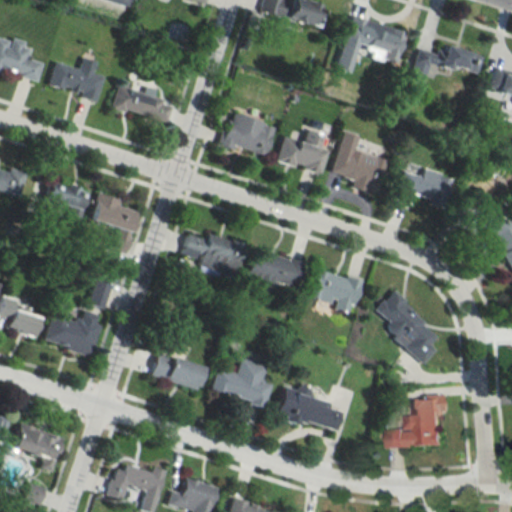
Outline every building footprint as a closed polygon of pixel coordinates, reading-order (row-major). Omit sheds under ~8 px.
[(298,0),(257,0),(254,12),(313,25),(317,4),(298,0)] [(393,61),(402,29),(346,14),(331,67),(348,72),(354,51),(393,61)] [(0,71),(33,81),(39,60),(21,55),(24,43),(0,36),(0,71)] [(477,54),(435,45),(434,53),(411,48),(404,82),(419,85),(424,64),(473,75),(477,54)] [(74,66),(50,60),(44,87),(93,99),(99,76),(90,74),(92,66),(75,62),(74,66)] [(511,98),(511,72),(490,67),(484,92),(511,98)] [(163,121),(168,99),(112,87),(108,109),(163,121)] [(260,158),(270,124),(224,111),(214,145),(260,158)] [(382,160),(351,149),(355,136),(340,130),(325,173),(371,190),(382,160)] [(271,162),(317,174),(325,148),(315,145),(318,135),(302,131),(299,141),(278,135),(271,162)] [(2,166),(1,166),(0,166),(0,195),(14,200),(22,172),(2,166)] [(417,176),(399,171),(391,198),(408,202),(410,194),(440,202),(447,177),(419,169),(417,176)] [(83,189),(46,180),(42,200),(64,206),(61,219),(76,222),(83,189)] [(122,253),(135,206),(93,195),(86,222),(112,229),(107,249),(122,253)] [(483,217),(511,280),(511,234),(510,235),(499,210),(483,217)] [(196,259),(194,267),(232,276),(240,242),(204,234),(203,239),(183,234),(178,255),(196,259)] [(290,289),(298,261),(250,249),(243,278),(250,279),(290,289)] [(357,279),(310,268),(302,299),(349,311),(357,279)] [(85,303),(100,308),(107,283),(92,279),(85,303)] [(432,348),(426,344),(436,332),(385,291),(371,309),(387,322),(380,332),(420,364),(432,348)] [(31,336),(36,314),(12,308),(14,300),(0,295),(0,318),(4,319),(1,329),(31,336)] [(97,325),(90,324),(93,313),(79,310),(77,317),(48,309),(40,343),(89,355),(97,325)] [(199,365),(152,352),(146,375),(192,388),(199,365)] [(205,390),(260,408),(269,383),(258,379),(262,366),(237,358),(231,374),(213,368),(205,390)] [(337,411),(326,408),(328,402),(304,396),(306,387),(293,383),(291,390),(279,386),(271,415),(331,432),(337,411)] [(386,447),(441,446),(440,394),(410,395),(410,415),(405,415),(405,427),(385,428),(386,447)] [(8,448),(38,457),(35,467),(48,471),(59,435),(15,423),(8,448)] [(123,485),(154,495),(161,470),(148,466),(146,471),(121,464),(119,471),(110,468),(102,494),(119,499),(123,485)] [(178,511),(205,511),(213,487),(182,477),(177,492),(168,489),(162,507),(178,511)] [(41,488),(26,482),(20,498),(35,504),(41,488)] [(280,511),(228,497),(223,511),(280,511)]
